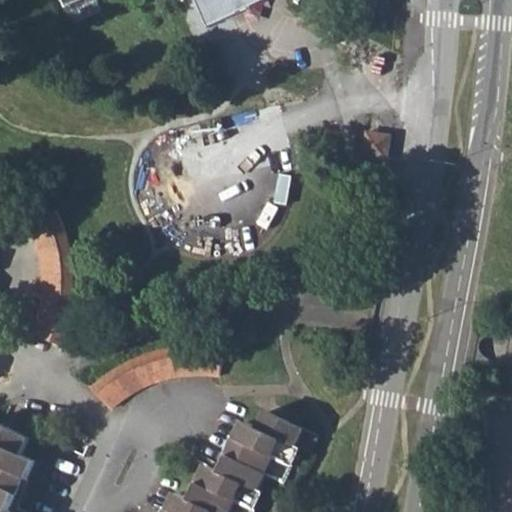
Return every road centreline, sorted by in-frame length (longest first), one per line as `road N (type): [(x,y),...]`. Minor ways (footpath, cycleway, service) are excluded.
road 1 (tertiary): [(413,511),(475,148),(492,95),(498,0)]
road 2 (tertiary): [(440,0),(424,176),(367,511)]
road 3 (residential): [(13,244),(31,373),(44,395),(111,442)]
